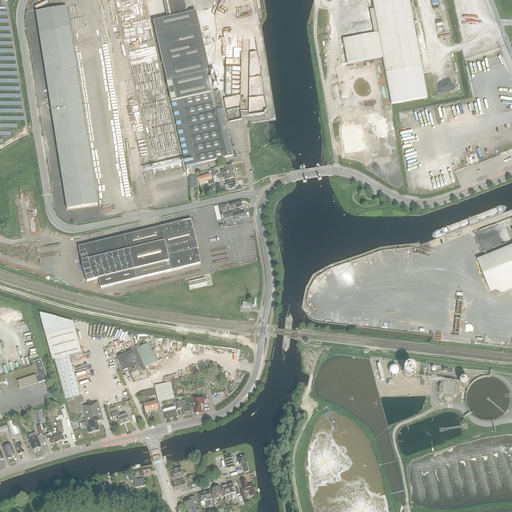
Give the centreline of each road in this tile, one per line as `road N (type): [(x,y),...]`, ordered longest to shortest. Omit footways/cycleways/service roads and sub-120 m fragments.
road 1 (tertiary): [(252,194),(75,229),(54,221),(19,19),(24,0)]
road 2 (secondary): [(150,432),(217,416),(248,388),(269,283),(262,200)]
road 3 (track): [(260,349),(242,338),(123,319),(0,286)]
road 4 (secondary): [(262,200),(288,178),(330,171),(418,204),(511,174)]
road 5 (track): [(301,511),(292,469),(309,411),(302,406),(280,440),(286,511)]
road 6 (unknown): [(104,0),(143,194)]
road 7 (secondary): [(0,474),(150,432)]
